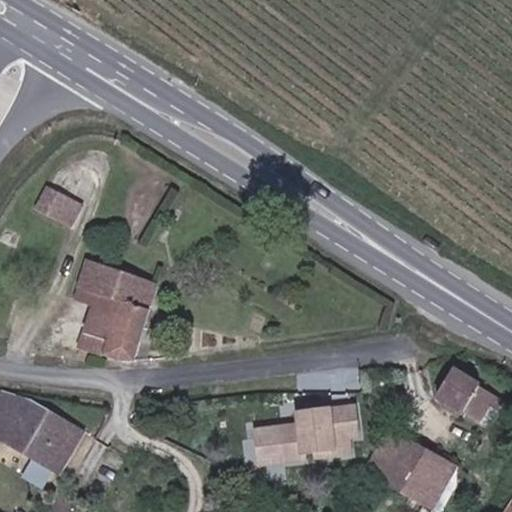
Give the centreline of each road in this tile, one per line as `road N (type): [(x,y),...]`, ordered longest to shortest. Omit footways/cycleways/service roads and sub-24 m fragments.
road 1 (primary): [(425,272),(247,139),(62,29)]
road 2 (unclassified): [(420,342),(118,377),(0,365)]
road 3 (primary): [(70,64),(425,272)]
